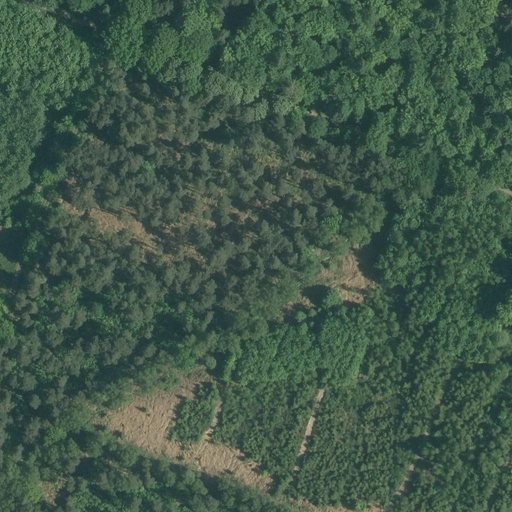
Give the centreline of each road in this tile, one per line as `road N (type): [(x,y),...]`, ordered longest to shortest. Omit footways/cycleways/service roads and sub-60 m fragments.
road 1 (track): [(0,495),(121,398),(204,355),(420,188),(511,173)]
road 2 (track): [(511,190),(104,31)]
